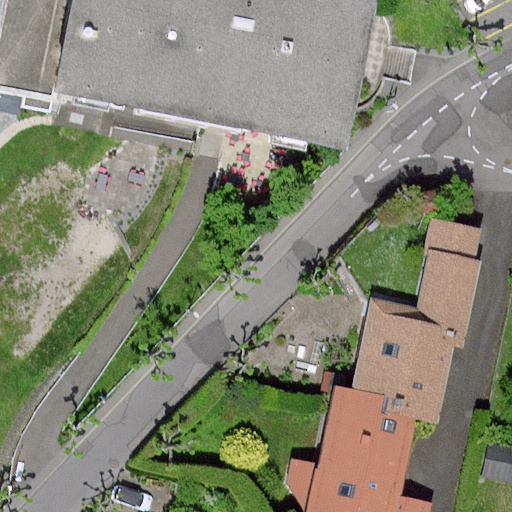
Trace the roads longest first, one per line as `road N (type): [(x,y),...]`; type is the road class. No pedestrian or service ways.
road 1 (residential): [(42,511),(402,147)]
road 2 (residential): [(402,147),(511,65)]
